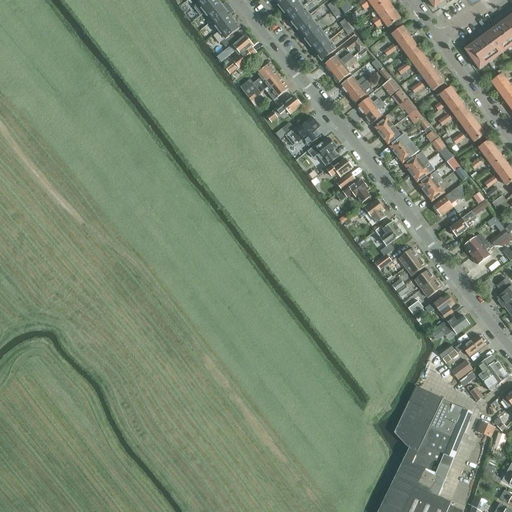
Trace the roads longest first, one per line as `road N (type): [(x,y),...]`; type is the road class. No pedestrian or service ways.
road 1 (unclassified): [(511,351),(238,0)]
road 2 (unknown): [(447,497),(470,437),(511,380)]
road 3 (unclassified): [(511,142),(438,41)]
